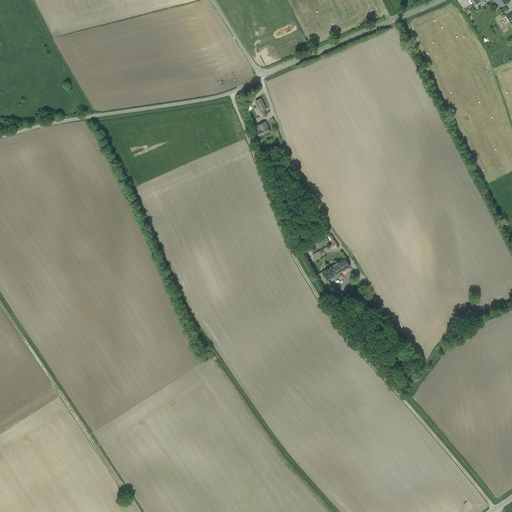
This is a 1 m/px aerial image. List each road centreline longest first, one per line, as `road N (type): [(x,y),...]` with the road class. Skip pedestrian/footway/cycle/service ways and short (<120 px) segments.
road 1 (track): [(496,511),(344,337),(293,257),(229,92)]
road 2 (unclassified): [(260,76),(217,97),(0,137)]
road 3 (track): [(137,511),(0,303)]
road 4 (track): [(362,278),(303,188),(260,76)]
road 5 (unclassified): [(441,0),(260,76)]
road 6 (track): [(401,398),(420,365),(471,319),(511,300)]
